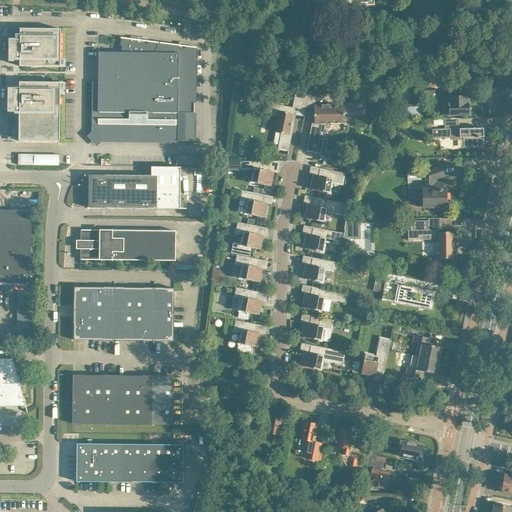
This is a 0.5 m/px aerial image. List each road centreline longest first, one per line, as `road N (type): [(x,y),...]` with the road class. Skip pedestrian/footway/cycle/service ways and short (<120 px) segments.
road 1 (unclassified): [(0,487),(37,486),(47,473),(59,189),(50,178),(0,177)]
road 2 (residential): [(451,426),(279,394),(282,226),(291,182)]
road 3 (unknown): [(77,155),(188,151),(203,142),(209,105),(201,40),(96,18),(83,26)]
road 4 (unclassified): [(511,131),(458,394)]
road 5 (unknown): [(55,210),(202,219)]
road 6 (tertiary): [(485,343),(511,210)]
road 7 (unknown): [(77,155),(83,26)]
